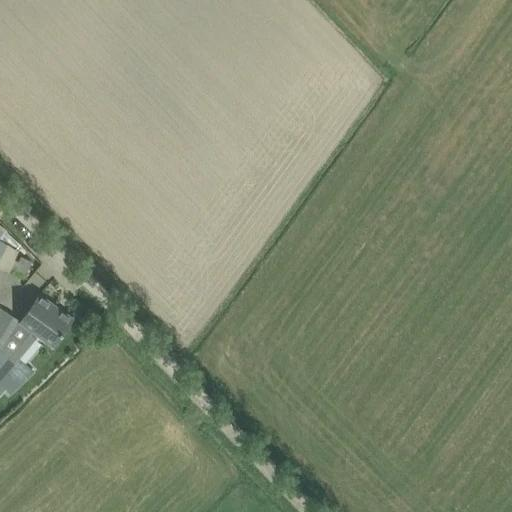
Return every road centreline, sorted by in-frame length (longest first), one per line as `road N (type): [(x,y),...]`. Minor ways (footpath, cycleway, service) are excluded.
road 1 (track): [(303,511),(122,331)]
road 2 (unclassified): [(122,331),(0,202)]
